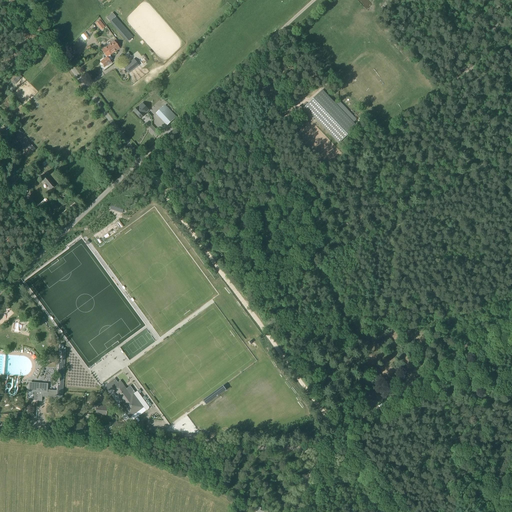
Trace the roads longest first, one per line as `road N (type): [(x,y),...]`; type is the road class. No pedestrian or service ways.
road 1 (track): [(511,46),(448,84),(441,105),(200,241)]
road 2 (unclassified): [(0,429),(321,454)]
road 3 (track): [(244,302),(511,144)]
road 4 (track): [(406,511),(244,302)]
road 5 (tertiary): [(321,454),(511,314)]
road 6 (unclassified): [(139,162),(310,0)]
road 7 (track): [(511,338),(461,377),(451,422),(449,449),(496,504)]
road 8 (unclassified): [(139,162),(20,0)]
road 9 (unclassified): [(0,291),(139,162)]
road 10 (track): [(244,302),(139,162)]
